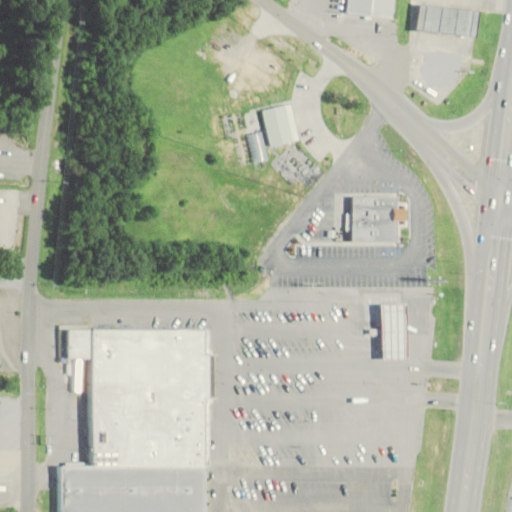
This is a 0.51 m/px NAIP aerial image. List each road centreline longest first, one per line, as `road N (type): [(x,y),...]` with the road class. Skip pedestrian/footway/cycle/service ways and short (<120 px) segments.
road 1 (tertiary): [(25,511),(30,280),(62,0)]
road 2 (primary): [(462,511),(511,110)]
road 3 (tertiary): [(511,215),(384,93),(262,0)]
road 4 (primary): [(425,137),(467,232),(487,317)]
road 5 (primary): [(511,77),(476,116),(454,124),(405,116)]
